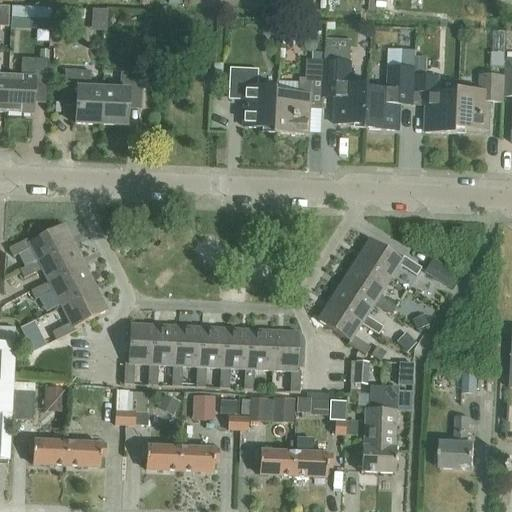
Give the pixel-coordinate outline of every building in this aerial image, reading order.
[(52,9),(34,9),(11,8),(10,29),(33,30),(51,31),(52,9)] [(63,22),(71,22),(72,13),(53,12),(52,32),(60,32),(60,24),(63,22)] [(284,22),(283,36),(301,36),(302,22),(284,22)] [(402,52),(401,70),(389,70),(388,91),(370,91),(370,87),(368,131),(400,132),(402,106),(414,107),(416,53),(402,52)] [(416,58),(416,77),(414,104),(427,105),(426,134),(458,135),(460,91),(459,91),(459,95),(439,94),(440,78),(427,78),(428,59),(416,58)] [(20,78),(9,77),(7,114),(33,115),(34,90),(46,91),(46,105),(47,105),(49,60),(35,60),(21,59),(20,78)] [(511,98),(511,60),(490,59),(490,68),(507,69),(505,98),(511,98)] [(307,62),(306,78),(324,79),(325,63),(307,62)] [(368,131),(370,87),(351,86),(352,64),(326,62),(324,98),(336,99),(334,125),(367,127),(367,131),(368,131)] [(277,134),(279,90),(259,89),(259,71),(232,69),(230,100),(246,101),(245,128),(277,130),(276,134),(277,134)] [(75,125),(102,126),(103,90),(90,90),(91,73),(87,72),(65,71),(64,100),(77,101),(75,125)] [(118,91),(103,90),(102,126),(128,128),(129,103),(142,103),(143,75),(129,75),(119,74),(118,91)] [(0,113),(7,114),(9,77),(0,76),(0,113)] [(480,92),(460,91),(458,135),(458,131),(490,132),(491,104),(504,104),(505,77),(481,76),(480,92)] [(280,90),(279,90),(277,134),(310,136),(311,110),(323,110),(325,80),(300,79),(299,96),(280,95),(280,90)] [(39,265),(76,247),(64,225),(29,243),(28,240),(9,250),(13,258),(31,249),(38,262),(39,265)] [(357,260),(390,281),(400,266),(416,277),(422,268),(404,257),(402,260),(370,239),(357,260)] [(50,287),(86,268),(76,247),(39,265),(38,262),(20,271),(25,280),(42,271),(49,283),(50,287)] [(380,297),(390,281),(357,260),(344,280),(377,301),(375,305),(391,315),(397,307),(380,297)] [(433,260),(431,264),(424,274),(444,286),(453,273),(433,260)] [(62,308),(97,290),(86,268),(50,287),(49,283),(31,292),(35,301),(53,292),(62,308)] [(344,280),(331,300),(364,321),(362,325),(378,336),(384,327),(367,317),(375,305),(377,301),(344,280)] [(97,290),(62,308),(70,324),(52,333),(57,342),(76,332),(74,329),(109,312),(97,290)] [(354,337),(362,325),(364,321),(331,300),(318,320),(350,341),(348,344),(365,356),(371,348),(354,337)] [(135,366),(149,367),(153,367),(155,327),(130,326),(128,364),(125,364),(124,385),(134,386),(135,366)] [(179,328),(155,327),(153,367),(149,367),(148,387),(158,387),(159,367),(173,368),(177,368),(179,328)] [(0,328),(0,455),(6,456),(8,416),(12,416),(16,330),(0,328)] [(201,369),(203,329),(179,328),(177,368),(173,368),(172,388),(182,388),(183,368),(197,369),(201,369)] [(227,330),(203,329),(201,369),(197,369),(196,389),(206,389),(207,369),(221,370),(225,370),(227,330)] [(251,331),(227,330),(225,370),(221,370),(220,390),(230,390),(231,370),(245,371),(249,371),(251,331)] [(255,372),(273,373),(275,332),(251,331),(249,371),(245,371),(244,391),(254,391),(255,372)] [(275,332),(273,373),(291,373),(291,393),(300,393),(301,372),(298,372),(299,333),(275,332)] [(399,386),(412,387),(413,365),(400,364),(399,386)] [(463,395),(477,396),(478,371),(464,371),(463,395)] [(101,412),(115,413),(115,425),(125,426),(126,393),(116,392),(116,389),(102,388),(101,412)] [(382,400),(382,388),(371,388),(370,411),(366,411),(365,447),(362,447),(361,473),(380,474),(380,449),(382,400)] [(380,449),(380,474),(396,474),(397,449),(395,449),(397,389),(382,388),(382,400),(380,449)] [(44,389),(43,413),(65,414),(66,390),(44,389)] [(15,392),(14,421),(34,422),(35,393),(15,392)] [(126,393),(125,426),(135,426),(136,413),(147,414),(148,395),(129,395),(129,393),(126,393)] [(193,398),(192,422),(213,422),(214,399),(193,398)] [(254,425),(296,423),(294,398),(253,401),(254,425)] [(228,431),(238,431),(239,418),(229,417),(228,431)] [(248,418),(239,418),(238,431),(248,432),(248,418)] [(439,470),(474,471),(475,445),(469,445),(470,418),(456,418),(455,444),(441,444),(439,470)] [(334,436),(345,436),(346,423),(335,422),(334,436)] [(67,466),(68,443),(29,441),(29,453),(34,453),(33,465),(67,466)] [(68,443),(67,466),(101,468),(101,457),(106,457),(107,445),(68,443)] [(337,445),(336,467),(347,467),(349,445),(337,445)] [(180,472),(181,448),(142,447),(142,459),(147,459),(146,470),(180,472)] [(219,450),(181,448),(180,472),(214,473),(214,462),(219,462),(219,450)] [(293,477),(294,453),(256,452),(255,464),(260,464),(259,475),(293,477)] [(333,455),(294,453),(293,477),(327,478),(327,467),(332,468),(333,455)]
